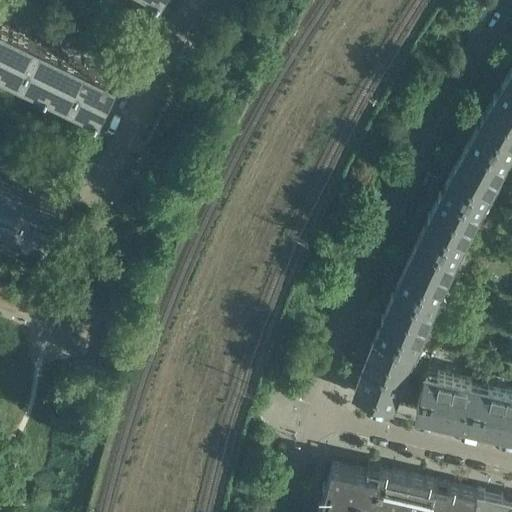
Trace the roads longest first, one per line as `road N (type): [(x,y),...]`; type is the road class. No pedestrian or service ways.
road 1 (residential): [(316,410),(410,180),(511,19)]
road 2 (residential): [(511,463),(316,410)]
